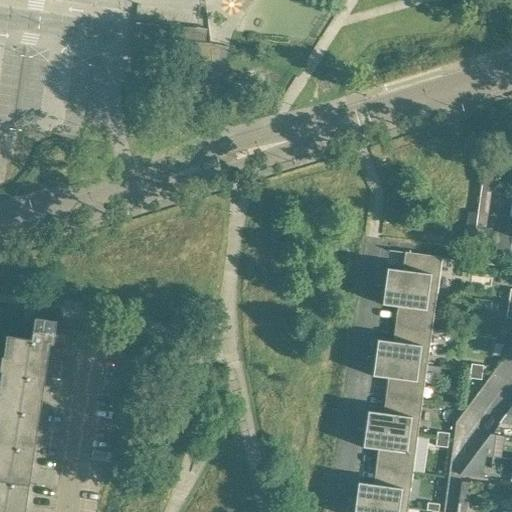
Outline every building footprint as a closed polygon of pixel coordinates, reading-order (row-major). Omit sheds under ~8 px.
[(484,169),(481,185),(489,187),(492,170),(484,169)] [(488,197),(480,196),(478,211),(486,212),(488,197)] [(484,230),(486,212),(478,211),(477,213),(475,229),(484,230)] [(384,286),(384,287),(437,294),(437,293),(433,293),(438,258),(438,257),(389,250),(389,251),(409,254),(406,271),(386,268),(386,269),(387,269),(385,286),(384,286)] [(395,324),(432,330),(432,329),(428,329),(433,294),(437,294),(384,287),(385,287),(382,304),(381,305),(401,308),(399,325),(395,324)] [(17,320),(15,337),(7,336),(6,337),(0,379),(0,511),(24,511),(50,344),(53,344),(53,343),(65,345),(64,324),(56,323),(56,321),(35,318),(34,322),(21,320),(17,320)] [(374,358),(427,365),(424,364),(427,337),(428,330),(432,330),(395,324),(395,325),(399,326),(397,337),(397,342),(377,340),(377,341),(375,358),(374,358)] [(385,395),(385,396),(422,401),(422,400),(419,400),(423,371),(439,373),(440,367),(427,365),(374,358),(374,359),(375,359),(373,376),(372,375),(372,376),(392,379),(389,396),(385,395)] [(470,371),(482,373),(483,366),(471,364),(470,371)] [(482,373),(470,371),(469,378),(481,380),(482,373)] [(365,429),(417,437),(417,436),(414,435),(419,401),(422,402),(422,401),(385,396),(389,397),(387,414),(367,411),(367,412),(368,412),(365,429)] [(505,415),(499,423),(511,424),(511,415),(507,415),(505,415)] [(376,467),(413,472),(409,471),(414,437),(417,437),(365,429),(365,430),(363,447),(362,447),(362,448),(382,450),(380,467),(376,467)] [(436,439),(448,441),(449,434),(437,432),(436,439)] [(448,441),(436,439),(435,446),(447,448),(448,441)] [(475,455),(486,456),(493,457),(494,446),(483,444),(475,455)] [(460,475),(462,475),(482,478),(486,456),(475,455),(460,475)] [(355,500),(355,501),(408,508),(408,507),(404,507),(409,472),(413,473),(413,472),(376,467),(375,468),(379,468),(377,485),(357,482),(357,483),(358,483),(356,500),(355,500)] [(468,504),(471,483),(461,482),(458,503),(468,504)] [(403,511),(404,508),(408,508),(355,501),(356,501),(354,511),(403,511)] [(426,511),(436,511),(438,511),(439,504),(428,503),(426,511)] [(466,511),(468,504),(458,503),(456,511),(466,511)]
